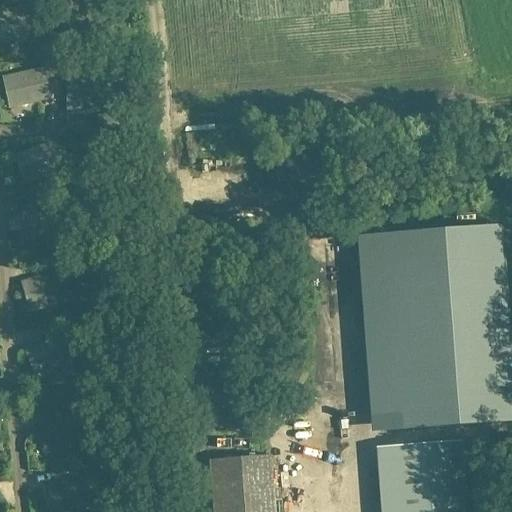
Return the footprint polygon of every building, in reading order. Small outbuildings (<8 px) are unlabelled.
[(100,32),(100,3),(69,4),(70,33),(100,32)] [(40,16),(10,12),(6,41),(36,45),(40,16)] [(48,99),(41,71),(11,78),(18,106),(48,99)] [(82,114),(81,87),(99,87),(99,73),(67,73),(67,114),(82,114)] [(62,172),(53,145),(23,154),(32,182),(62,172)] [(61,239),(56,210),(26,216),(31,244),(61,239)] [(511,434),(511,382),(500,239),(356,251),(372,446),(511,434)] [(68,301),(59,273),(30,282),(38,310),(68,301)] [(73,363),(61,337),(33,349),(44,375),(73,363)] [(85,438),(68,414),(43,432),(61,456),(85,438)] [(466,511),(461,443),(383,450),(388,511),(466,511)] [(273,511),(269,456),(210,460),(213,511),(273,511)] [(67,511),(88,507),(81,479),(51,486),(57,511),(67,511)]
